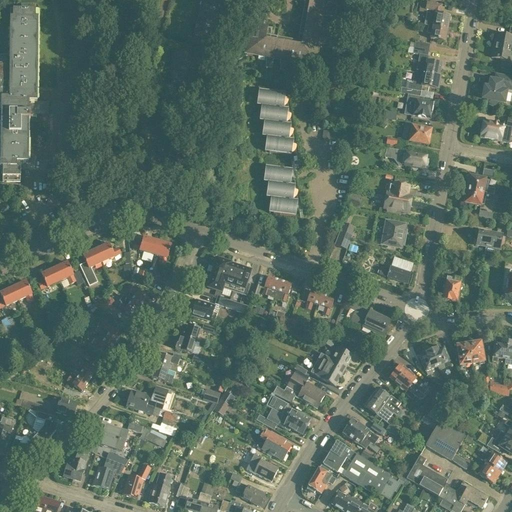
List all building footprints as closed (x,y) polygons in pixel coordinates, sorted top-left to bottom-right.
[(201,0),(191,42),(208,47),(219,0),(201,0)] [(280,60),(280,71),(291,73),(294,63),(309,65),(316,60),(319,45),(330,46),(331,35),(321,32),(324,17),(335,17),(337,7),(326,3),(327,0),(305,0),(299,35),(302,36),(301,46),(291,44),(291,40),(276,38),(276,41),(266,39),(268,29),(262,27),(263,22),(248,19),(246,32),(249,33),(246,48),(251,55),(266,58),(266,68),(272,69),(273,59),(280,60)] [(427,4),(425,13),(427,14),(425,26),(428,26),(447,30),(450,18),(440,16),(441,6),(427,4)] [(0,118),(0,134),(0,168),(2,169),(2,178),(19,179),(20,168),(35,169),(35,172),(51,172),(51,157),(35,157),(35,164),(28,164),(28,157),(29,157),(30,117),(37,117),(37,111),(38,111),(38,103),(37,103),(37,20),(35,20),(35,12),(26,12),(26,9),(21,9),(21,12),(12,12),(12,20),(9,19),(9,71),(8,71),(7,71),(6,70),(5,69),(3,68),(2,68),(1,68),(1,66),(0,66),(0,118)] [(80,25),(73,24),(72,28),(70,28),(68,37),(77,39),(80,25)] [(428,26),(426,33),(431,34),(430,39),(445,42),(447,30),(428,26)] [(511,28),(510,28),(508,37),(496,34),(491,59),(509,62),(511,46),(511,28)] [(415,42),(414,48),(428,51),(430,45),(415,42)] [(419,55),(416,73),(439,77),(441,65),(426,62),(427,57),(428,51),(414,48),(413,54),(419,55)] [(171,89),(188,89),(188,53),(171,52),(171,89)] [(439,77),(416,73),(414,73),(412,84),(409,83),(407,89),(402,89),(401,94),(420,98),(421,91),(427,92),(428,88),(436,90),(439,77)] [(488,103),(498,105),(499,102),(503,103),(505,92),(505,89),(511,90),(511,79),(496,76),(494,82),(490,82),(489,89),(485,88),(483,99),(489,100),(488,103)] [(321,96),(336,99),(338,88),(323,86),(321,96)] [(267,129),(265,144),(270,145),(269,153),(291,156),(293,140),(288,140),(290,125),(286,124),(288,109),(283,109),(285,94),(259,90),(258,98),(262,98),(260,113),(265,114),(263,129),(267,129)] [(432,106),(432,104),(422,103),(423,98),(420,98),(409,96),(408,101),(407,101),(404,114),(408,115),(418,117),(417,117),(425,119),(425,118),(429,119),(430,113),(431,112),(433,110),(433,108),(432,106)] [(384,112),(383,119),(395,121),(396,114),(384,112)] [(408,128),(407,136),(408,136),(407,142),(427,146),(430,131),(412,128),(413,124),(405,123),(404,127),(408,128)] [(480,138),(500,142),(502,133),(505,132),(509,133),(510,128),(498,125),(497,123),(495,123),(493,125),(483,123),(480,138)] [(323,132),(322,139),(339,141),(340,134),(323,132)] [(351,145),(343,144),(342,151),(349,153),(351,145)] [(411,166),(411,168),(411,169),(413,171),(416,169),(417,167),(424,169),(425,165),(427,166),(427,164),(429,163),(428,162),(428,160),(426,160),(426,158),(405,154),(405,155),(403,154),(403,152),(386,149),(385,156),(385,158),(393,159),(398,166),(401,164),(404,165),(403,165),(411,166)] [(274,206),(273,214),(295,217),(297,201),(292,201),(294,186),(290,185),(292,170),(265,167),(264,174),(269,175),(267,190),(272,190),(269,205),(274,206)] [(467,180),(466,184),(468,185),(467,191),(482,194),(490,195),(493,196),(494,189),(487,188),(488,181),(469,178),(469,179),(467,180)] [(384,209),(386,209),(387,212),(394,213),(396,211),(407,213),(410,197),(407,197),(408,188),(389,184),(386,196),(384,197),(383,205),(384,206),(384,209)] [(463,197),(463,201),(464,203),(464,204),(480,207),(481,200),(489,201),(490,195),(482,194),(467,191),(466,197),(463,197)] [(3,211),(6,212),(10,212),(12,208),(11,205),(8,203),(4,204),(2,207),(3,211)] [(477,221),(491,224),(493,214),(479,211),(477,221)] [(383,222),(381,234),(405,239),(406,231),(404,231),(405,227),(383,222)] [(348,227),(342,225),(334,246),(340,248),(348,227)] [(354,229),(348,227),(340,248),(346,251),(354,229)] [(478,232),(476,246),(486,247),(484,255),(498,257),(499,252),(499,253),(502,236),(478,232)] [(405,239),(381,234),(379,241),(375,240),(374,245),(401,250),(401,246),(404,246),(405,239)] [(139,252),(153,256),(157,242),(143,238),(141,245),(134,243),(133,249),(139,251),(139,252)] [(157,242),(153,256),(160,258),(158,264),(164,266),(166,260),(167,260),(171,246),(157,242)] [(350,244),(348,251),(350,252),(356,254),(358,247),(352,245),(350,244)] [(109,245),(95,251),(101,264),(114,258),(114,257),(120,254),(118,249),(112,252),(109,245)] [(89,287),(97,283),(90,269),(101,264),(95,251),(82,257),(85,264),(79,266),(89,287)] [(210,281),(208,289),(215,291),(214,296),(219,297),(222,289),(242,296),(250,272),(230,265),(230,264),(216,260),(212,274),(213,274),(211,281),(210,281)] [(67,264),(54,270),(60,283),(67,279),(70,285),(75,283),(77,286),(82,283),(78,274),(73,277),(67,264)] [(130,265),(123,266),(124,276),(131,275),(130,265)] [(144,280),(145,279),(148,271),(140,268),(136,278),(144,280)] [(379,275),(386,278),(407,285),(410,275),(390,268),(389,271),(381,269),(379,275)] [(60,283),(54,270),(41,276),(44,282),(38,285),(41,291),(46,288),(47,289),(60,283)] [(147,272),(145,279),(155,282),(157,275),(147,272)] [(264,289),(262,295),(273,299),(279,282),(267,278),(264,289)] [(459,285),(460,279),(454,278),(453,283),(445,282),(442,301),(451,302),(451,301),(456,302),(459,285)] [(26,282),(13,288),(18,301),(26,298),(28,304),(34,302),(31,296),(32,295),(26,282)] [(279,282),(273,299),(285,303),(287,296),(291,286),(279,282)] [(250,298),(256,300),(261,286),(254,284),(250,298)] [(18,301),(13,288),(0,294),(0,295),(3,301),(0,302),(0,308),(5,307),(18,301)] [(134,297),(131,302),(140,308),(147,298),(138,292),(137,292),(132,288),(129,293),(134,297)] [(312,304),(319,306),(322,296),(310,292),(306,302),(306,303),(306,304),(304,309),(310,311),(312,304)] [(322,296),(319,306),(324,308),(322,315),(327,317),(330,310),(334,300),(322,296)] [(40,300),(44,308),(49,305),(45,298),(40,300)] [(213,304),(228,309),(230,302),(216,298),(213,304)] [(96,304),(95,305),(113,317),(118,310),(103,301),(96,304)] [(191,316),(209,322),(214,307),(196,301),(195,306),(191,316)] [(140,308),(131,302),(127,307),(121,303),(118,308),(124,312),(123,312),(133,318),(140,308)] [(236,312),(244,314),(246,307),(240,304),(238,304),(236,312)] [(255,307),(253,313),(261,316),(264,309),(255,307)] [(350,310),(345,320),(362,327),(362,328),(383,337),(390,321),(369,312),(367,318),(355,312),(350,310)] [(276,313),(275,318),(282,320),(283,318),(284,313),(277,311),(276,313)] [(90,326),(93,322),(86,316),(83,320),(90,326)] [(340,318),(336,328),(341,330),(345,320),(340,318)] [(1,322),(5,331),(11,329),(7,319),(1,322)] [(109,333),(105,339),(114,345),(121,335),(112,328),(112,329),(106,325),(103,329),(109,333)] [(181,329),(178,337),(195,342),(200,330),(188,326),(186,331),(181,329)] [(201,331),(212,335),(214,329),(203,326),(201,331)] [(177,345),(175,350),(191,355),(195,342),(178,337),(176,344),(177,345)] [(330,338),(326,346),(331,349),(335,341),(330,338)] [(94,339),(91,344),(98,349),(107,355),(114,345),(105,339),(101,344),(94,339)] [(497,359),(505,360),(507,343),(499,342),(499,344),(494,343),(492,358),(492,362),(497,363),(497,359)] [(480,343),(468,345),(472,365),(478,364),(479,366),(484,365),(480,343)] [(472,365),(468,345),(456,347),(460,369),(465,368),(465,366),(472,365)] [(430,352),(437,367),(439,371),(451,366),(449,362),(444,348),(439,350),(438,349),(430,352)] [(338,350),(332,360),(346,368),(352,357),(338,350)] [(437,367),(430,352),(423,355),(423,357),(419,358),(425,372),(427,376),(432,374),(430,370),(437,367)] [(159,355),(155,367),(168,371),(175,374),(181,376),(188,364),(159,355)] [(192,361),(203,364),(205,359),(196,356),(194,355),(192,361)] [(332,360),(326,369),(340,377),(341,376),(343,377),(346,372),(344,371),(346,368),(332,360)] [(83,370),(79,376),(88,382),(96,372),(86,366),(80,362),(77,366),(83,370)] [(400,366),(395,373),(423,395),(425,392),(419,387),(421,385),(415,381),(416,379),(400,366)] [(155,367),(151,379),(171,385),(175,374),(168,371),(155,367)] [(295,371),(305,376),(307,372),(298,367),(295,371)] [(322,367),(317,377),(317,378),(335,388),(340,377),(326,369),(322,367)] [(295,371),(288,384),(320,402),(325,395),(305,384),(308,378),(295,371)] [(88,382),(79,376),(74,373),(71,378),(70,377),(67,382),(72,386),(81,392),(88,382)] [(395,373),(389,379),(397,385),(398,385),(398,387),(399,389),(401,390),(402,391),(404,391),(406,390),(412,395),(418,400),(423,400),(425,397),(423,395),(395,373)] [(502,386),(501,396),(508,397),(509,391),(511,391),(511,375),(511,376),(511,382),(505,386),(502,386)] [(481,392),(489,393),(488,377),(483,377),(483,388),(481,388),(481,392)] [(232,380),(229,385),(235,388),(238,383),(232,380)] [(489,394),(501,396),(502,386),(494,384),(494,382),(489,381),(489,394)] [(457,389),(454,391),(457,397),(466,392),(463,383),(456,386),(457,389)] [(320,402),(288,384),(283,392),(276,388),(273,394),(291,404),(294,397),(316,410),(320,402)] [(128,400),(160,410),(168,413),(174,394),(155,388),(152,398),(149,397),(149,398),(131,392),(128,400)] [(202,400),(217,405),(220,394),(206,389),(202,400)] [(376,389),(370,398),(393,414),(400,404),(391,397),(389,399),(376,389)] [(476,397),(485,399),(486,393),(469,390),(467,392),(475,397),(476,397)] [(457,397),(454,391),(448,394),(452,400),(457,397)] [(225,392),(220,400),(229,405),(234,397),(225,392)] [(271,397),(266,407),(272,410),(305,428),(310,421),(292,411),(286,408),(287,406),(288,406),(271,397)] [(393,414),(370,398),(364,407),(386,423),(393,414)] [(55,413),(73,419),(77,404),(60,399),(55,413)] [(21,400),(19,407),(37,413),(42,414),(44,408),(21,400)] [(160,410),(128,400),(126,408),(138,412),(138,413),(142,415),(142,413),(152,416),(158,418),(160,410)] [(220,400),(214,411),(222,416),(229,405),(220,400)] [(511,412),(502,407),(499,412),(504,415),(511,419),(511,417),(511,412)] [(259,416),(256,421),(273,431),(276,426),(277,426),(279,424),(285,427),(284,429),(289,432),(290,430),(301,436),(305,428),(272,410),(266,420),(259,416)] [(33,429),(29,433),(43,445),(55,432),(57,425),(54,424),(56,418),(37,413),(33,429)] [(163,420),(172,422),(174,416),(165,413),(163,420)] [(438,424),(441,420),(434,415),(431,419),(438,424)] [(434,430),(438,425),(425,416),(421,421),(434,430)] [(6,420),(0,439),(0,455),(4,456),(9,437),(12,428),(10,427),(11,421),(6,420)] [(352,420),(347,427),(373,446),(378,439),(368,432),(369,432),(352,420)] [(508,428),(503,435),(511,440),(511,424),(506,421),(503,425),(508,428)] [(161,422),(158,432),(174,437),(177,427),(161,422)] [(188,435),(195,438),(200,425),(193,422),(188,435)] [(439,422),(438,425),(425,446),(451,461),(452,461),(453,462),(465,470),(469,465),(456,456),(455,458),(454,457),(465,437),(439,422)] [(371,429),(386,439),(390,434),(374,423),(371,429)] [(127,431),(140,434),(142,428),(129,424),(127,431)] [(385,429),(396,437),(399,432),(388,424),(385,429)] [(104,427),(101,436),(124,443),(127,434),(104,427)] [(373,446),(347,427),(342,434),(359,446),(365,450),(367,447),(375,454),(378,449),(373,446)] [(139,439),(145,442),(151,431),(144,429),(139,439)] [(263,434),(260,439),(286,454),(291,446),(264,431),(263,434)] [(15,436),(10,453),(16,454),(15,457),(29,462),(43,445),(29,433),(26,437),(21,438),(15,436)] [(146,440),(162,448),(165,441),(158,438),(149,433),(146,440)] [(286,454),(260,439),(249,433),(246,439),(257,445),(256,447),(282,462),(286,454)] [(511,440),(503,435),(502,434),(498,441),(495,439),(492,443),(511,455),(511,440)] [(124,443),(101,436),(98,445),(121,452),(124,443)] [(467,436),(464,441),(469,444),(472,439),(467,436)] [(350,452),(336,443),(322,465),(337,473),(345,459),(352,463),(356,456),(350,452)] [(242,449),(239,459),(251,463),(255,453),(242,449)] [(63,477),(71,480),(74,471),(76,472),(79,462),(80,462),(84,451),(82,450),(76,456),(75,461),(73,461),(71,467),(68,467),(67,469),(65,469),(63,477)] [(74,471),(71,480),(80,483),(83,471),(85,464),(88,452),(84,451),(80,462),(79,462),(76,472),(74,471)] [(359,457),(369,463),(373,457),(363,451),(359,457)] [(109,454),(106,459),(125,467),(127,461),(109,454)] [(493,455),(486,466),(500,475),(504,468),(506,464),(493,455)] [(382,472),(356,456),(352,463),(343,477),(370,493),(371,491),(379,495),(390,475),(383,471),(382,472)] [(438,498),(451,506),(459,493),(458,493),(448,488),(448,484),(446,483),(447,481),(422,467),(425,461),(419,457),(406,480),(438,498)] [(125,467),(106,459),(106,460),(103,470),(98,469),(92,486),(108,491),(113,475),(119,477),(125,467)] [(253,474),(271,483),(278,470),(260,461),(253,474)] [(122,496),(137,500),(143,481),(144,482),(150,470),(143,466),(137,479),(128,476),(122,496)] [(320,466),(306,489),(314,494),(315,491),(320,495),(327,483),(332,486),(335,480),(326,475),(329,471),(320,466)] [(500,475),(486,466),(479,476),(492,485),(494,482),(495,482),(500,475)] [(148,503),(156,506),(165,476),(159,474),(155,486),(154,485),(148,503)] [(234,482),(232,487),(237,489),(235,492),(240,495),(238,497),(241,499),(259,507),(264,495),(239,484),(242,478),(232,475),(230,480),(234,482)] [(390,475),(379,495),(389,501),(398,484),(396,483),(398,480),(390,475)] [(165,476),(156,506),(164,508),(169,490),(168,490),(171,478),(165,476)] [(200,494),(205,496),(208,497),(211,486),(203,483),(200,494)] [(172,497),(178,499),(182,488),(183,486),(177,484),(172,497)] [(453,507),(450,511),(460,511),(464,506),(467,502),(481,510),(488,499),(467,487),(463,495),(460,492),(459,493),(451,506),(453,507)] [(184,511),(187,511),(199,511),(205,496),(200,494),(197,503),(187,500),(185,500),(188,491),(182,488),(178,499),(176,507),(184,509),(184,511)] [(331,506),(341,511),(343,511),(351,499),(346,496),(345,498),(338,494),(331,506)] [(205,496),(199,511),(216,511),(218,509),(208,506),(210,498),(208,497),(205,496)] [(56,511),(59,505),(40,499),(35,511),(56,511)] [(343,511),(358,511),(363,506),(351,499),(343,511)] [(225,511),(228,504),(222,502),(219,511),(225,511)] [(228,504),(225,511),(244,511),(246,507),(231,502),(229,504),(228,504)]
